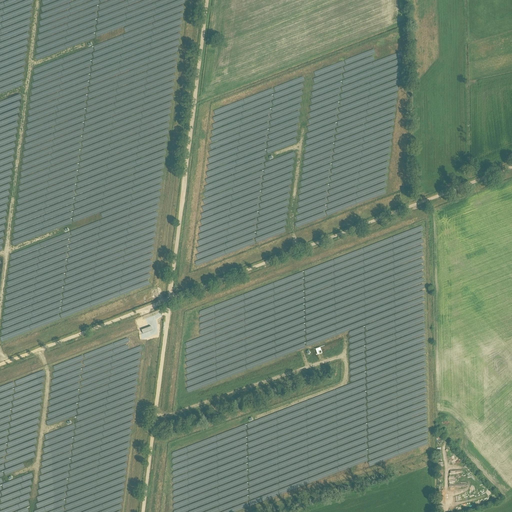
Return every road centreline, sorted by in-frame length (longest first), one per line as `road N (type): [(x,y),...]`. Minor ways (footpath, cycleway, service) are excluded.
road 1 (unclassified): [(168,301),(511,168)]
road 2 (track): [(168,301),(206,0)]
road 3 (unclassified): [(141,511),(168,301)]
road 4 (unclassified): [(168,301),(0,365)]
